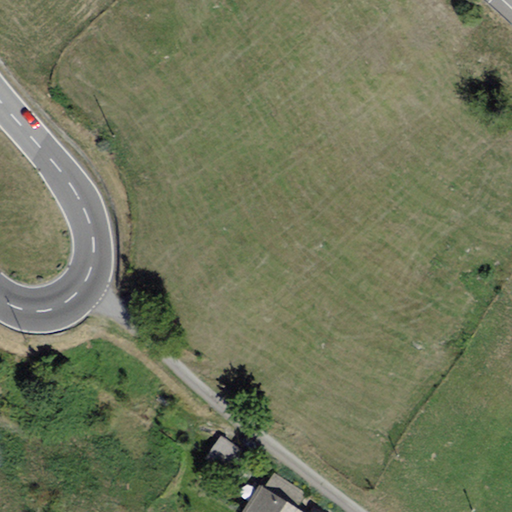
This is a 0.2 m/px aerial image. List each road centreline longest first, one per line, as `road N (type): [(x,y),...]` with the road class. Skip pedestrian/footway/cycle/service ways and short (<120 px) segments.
road 1 (residential): [(84,282),(254,437),(352,511)]
road 2 (secondary): [(84,282),(93,254),(86,214),(66,177),(0,100)]
